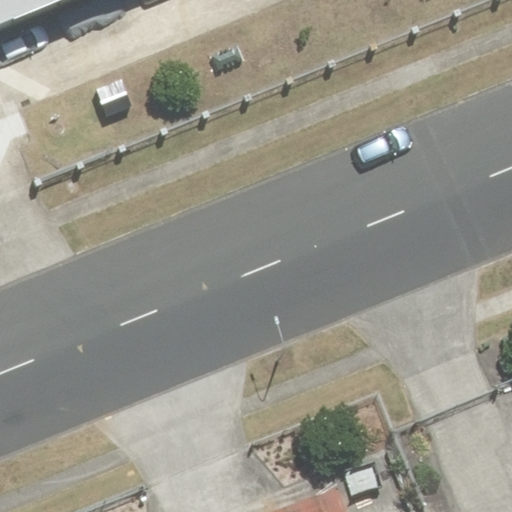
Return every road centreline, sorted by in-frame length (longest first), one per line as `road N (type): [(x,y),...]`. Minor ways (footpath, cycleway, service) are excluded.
road 1 (unclassified): [(0,369),(511,163)]
road 2 (unknown): [(191,0),(0,78)]
